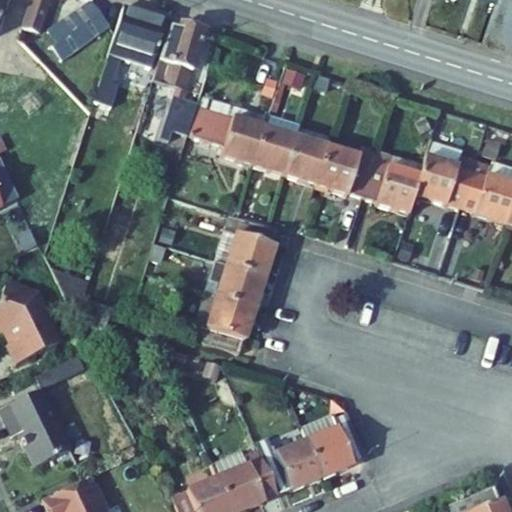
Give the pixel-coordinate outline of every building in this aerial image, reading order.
[(30,0),(21,32),(36,37),(47,0),(71,0),(86,4),(90,4),(91,0),(30,0)] [(86,4),(47,33),(57,46),(98,15),(90,4),(86,4)] [(93,106),(105,110),(119,63),(149,72),(165,23),(122,9),(93,106)] [(57,46),(50,50),(60,64),(109,29),(98,15),(57,46)] [(179,27),(177,32),(168,30),(151,84),(172,91),(169,100),(171,100),(158,142),(167,145),(170,135),(186,140),(196,109),(182,104),(203,35),(179,27)] [(266,82),(262,97),(271,100),(275,85),(266,82)] [(17,102),(29,117),(43,106),(32,91),(17,102)] [(276,97),(271,114),(274,115),(280,98),(276,97)] [(266,121),(198,99),(196,109),(263,130),(266,121)] [(218,158),(251,168),(263,130),(196,109),(186,140),(221,151),(218,158)] [(297,130),(266,121),(263,130),(294,140),(297,130)] [(294,140),(263,130),(251,168),(282,178),(294,140)] [(325,150),(294,140),(282,178),(313,188),(325,150)] [(428,144),(423,160),(455,170),(458,160),(460,155),(428,144)] [(484,148),(481,157),(495,161),(498,152),(484,148)] [(359,150),(356,160),(325,150),(313,188),(345,198),(346,196),(360,201),(374,154),(359,150)] [(374,154),(360,201),(374,205),(373,207),(405,217),(411,198),(417,179),(385,169),(389,159),(374,154)] [(421,169),(389,159),(385,169),(417,179),(421,169)] [(423,160),(417,179),(411,198),(443,208),(444,206),(458,211),(473,165),(458,160),(455,170),(423,160)] [(458,211),(473,215),(472,217),(504,227),(511,200),(511,187),(485,179),(488,170),(473,165),(458,211)] [(488,170),(485,179),(511,187),(511,171),(489,165),(488,170)] [(17,202),(0,167),(0,206),(2,209),(17,202)] [(272,248),(276,233),(228,218),(214,265),(264,280),(274,248),(272,248)] [(159,243),(170,247),(174,235),(162,232),(159,243)] [(154,248),(150,262),(158,264),(162,250),(154,248)] [(214,265),(205,296),(254,312),(264,280),(214,265)] [(149,280),(141,309),(153,313),(162,284),(149,280)] [(7,347),(16,366),(60,345),(52,327),(49,328),(35,299),(6,288),(0,303),(0,326),(8,329),(15,344),(7,347)] [(254,312),(205,296),(190,342),(237,357),(242,343),(244,344),(254,312)] [(83,302),(76,324),(103,334),(110,312),(83,302)] [(167,361),(184,366),(186,359),(169,353),(167,361)] [(123,369),(140,374),(145,360),(128,354),(123,369)] [(74,366),(81,379),(93,374),(87,360),(74,366)] [(205,365),(201,380),(215,384),(220,370),(205,365)] [(17,438),(33,471),(69,454),(40,393),(0,412),(0,416),(11,441),(17,438)] [(320,482),(351,469),(351,467),(364,461),(346,418),(331,424),(335,432),(305,445),(320,482)] [(331,424),(301,436),(305,445),(335,432),(331,424)] [(253,447),(256,455),(270,449),(267,441),(253,447)] [(320,482),(305,445),(274,458),(270,449),(256,455),(275,499),(289,493),(289,495),(320,482)] [(240,455),(210,468),(216,482),(246,470),(243,461),(240,455)] [(216,482),(228,511),(248,511),(263,506),(262,504),(275,499),(256,455),(243,461),(246,470),(216,482)] [(228,511),(216,482),(171,501),(175,511),(228,511)] [(104,511),(105,511),(94,490),(92,492),(87,483),(41,505),(44,511),(104,511)] [(502,511),(499,503),(497,504),(492,490),(448,509),(449,511),(502,511)]
